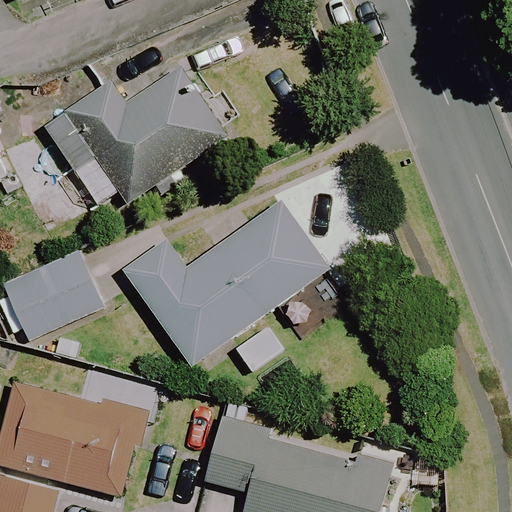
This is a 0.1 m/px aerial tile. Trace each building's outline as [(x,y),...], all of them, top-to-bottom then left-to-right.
[(226,144),(178,72),(131,103),(122,89),(52,136),(101,211),(123,197),(130,208),(226,144)] [(333,274),(285,206),(192,271),(174,245),(129,277),(195,371),(333,274)] [(104,313),(81,263),(2,298),(24,349),(104,313)] [(56,511),(64,485),(125,502),(148,419),(18,383),(0,445),(0,466),(1,467),(0,469),(0,511),(56,511)] [(383,511),(396,471),(226,423),(208,484),(253,497),(248,511),(383,511)]
